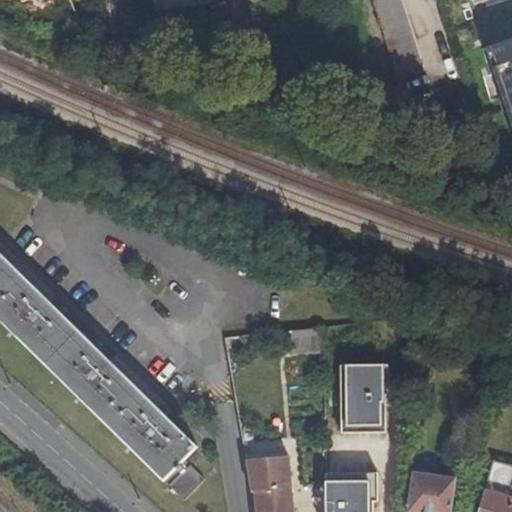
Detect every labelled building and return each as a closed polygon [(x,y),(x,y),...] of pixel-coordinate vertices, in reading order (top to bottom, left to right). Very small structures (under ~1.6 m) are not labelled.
[(212,9),(211,0),(153,0),(154,11),(176,10),(212,9)] [(369,0),(395,82),(419,75),(396,0),(369,0)] [(511,4),(511,0),(489,0),(494,13),(511,4)] [(156,59),(178,67),(176,10),(154,11),(156,59)] [(511,50),(502,55),(511,80),(511,50)] [(199,453),(0,255),(0,322),(186,506),(207,485),(188,465),(199,453)] [(445,332),(420,323),(417,333),(441,343),(445,332)] [(321,355),(321,333),(289,336),(290,356),(321,355)] [(387,364),(339,364),(340,433),(387,433),(387,364)] [(257,497),(258,511),(292,511),(288,463),(247,467),(253,497),(257,497)] [(377,472),(325,473),(325,511),(372,511),(373,502),(378,501),(377,472)] [(454,511),(458,482),(414,476),(410,511),(454,511)] [(482,511),(511,511),(511,500),(487,494),(482,511)]
